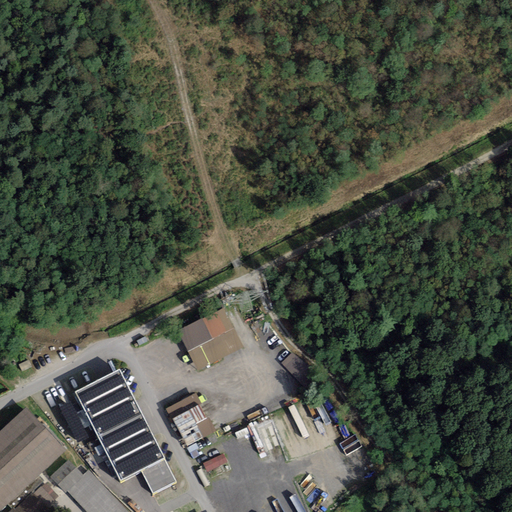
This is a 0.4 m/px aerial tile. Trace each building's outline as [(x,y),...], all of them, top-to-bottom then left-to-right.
[(223,311),(178,334),(197,372),(243,349),(223,311)] [(294,353),(283,365),(301,381),(312,369),(294,353)] [(119,375),(76,397),(121,483),(141,473),(153,496),(175,484),(119,375)] [(187,447),(217,433),(199,394),(169,408),(187,447)] [(70,453),(25,406),(0,430),(0,511),(1,511),(8,505),(14,511),(13,511),(46,511),(61,498),(43,479),(70,453)] [(208,472),(224,467),(221,457),(205,463),(208,472)] [(84,478),(68,462),(50,480),(81,511),(127,511),(89,473),(84,478)]
